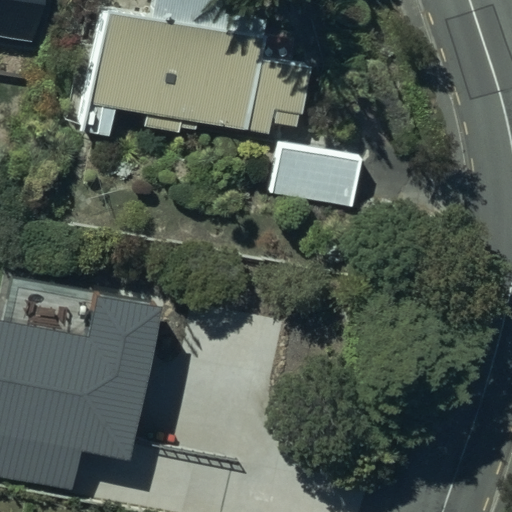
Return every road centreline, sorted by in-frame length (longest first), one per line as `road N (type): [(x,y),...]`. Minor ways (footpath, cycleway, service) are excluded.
road 1 (residential): [(443,511),(511,279)]
road 2 (residential): [(511,141),(471,0)]
